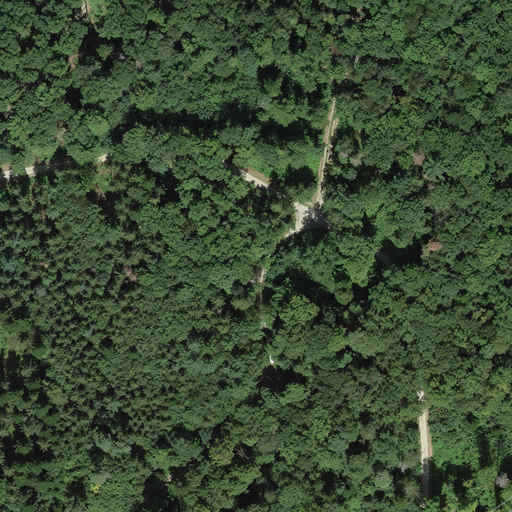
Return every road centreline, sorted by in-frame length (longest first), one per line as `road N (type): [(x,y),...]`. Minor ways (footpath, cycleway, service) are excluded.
road 1 (track): [(425,511),(409,311),(398,276),(377,252),(203,158),(136,155),(0,178)]
road 2 (track): [(366,0),(329,116),(324,220)]
road 3 (track): [(313,214),(265,268),(266,380)]
road 4 (track): [(144,511),(266,380)]
road 5 (track): [(0,123),(90,0)]
road 6 (track): [(266,380),(282,511)]
